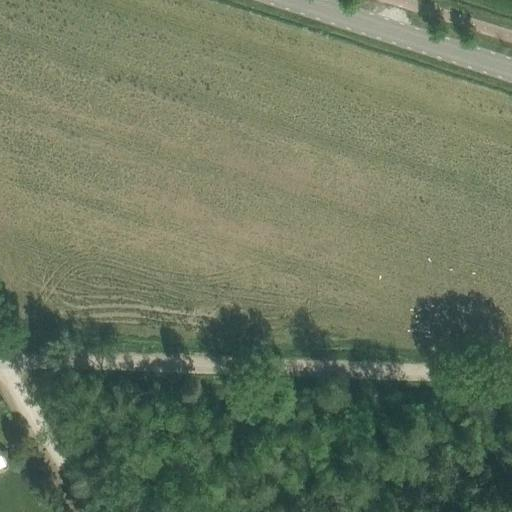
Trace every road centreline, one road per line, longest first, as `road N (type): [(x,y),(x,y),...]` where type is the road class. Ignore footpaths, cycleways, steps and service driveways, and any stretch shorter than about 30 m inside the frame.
road 1 (track): [(511,369),(6,360)]
road 2 (secondary): [(511,66),(308,0)]
road 3 (track): [(92,511),(6,360)]
